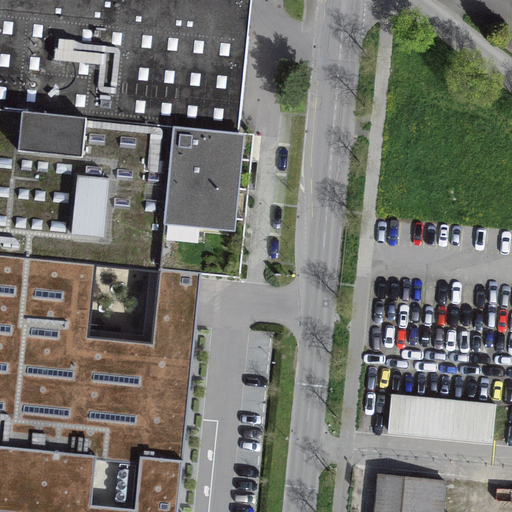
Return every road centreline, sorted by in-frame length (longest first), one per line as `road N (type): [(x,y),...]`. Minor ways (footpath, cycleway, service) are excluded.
road 1 (residential): [(295,511),(342,0)]
road 2 (residential): [(413,0),(511,79)]
